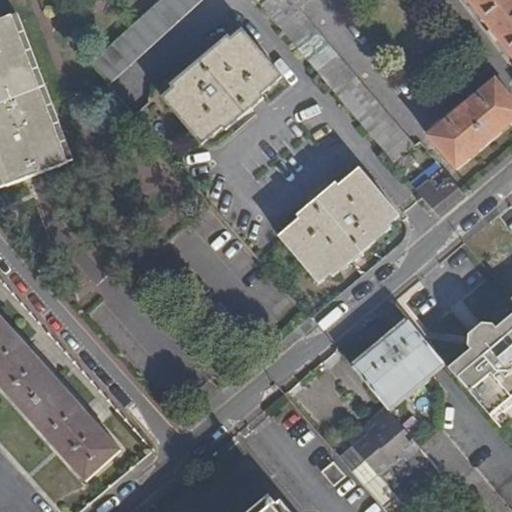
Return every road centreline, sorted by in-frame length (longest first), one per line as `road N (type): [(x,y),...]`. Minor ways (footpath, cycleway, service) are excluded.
road 1 (residential): [(174,451),(511,179)]
road 2 (residential): [(174,451),(0,252)]
road 3 (unknown): [(400,195),(431,152),(328,13)]
road 4 (unknown): [(224,416),(325,511)]
